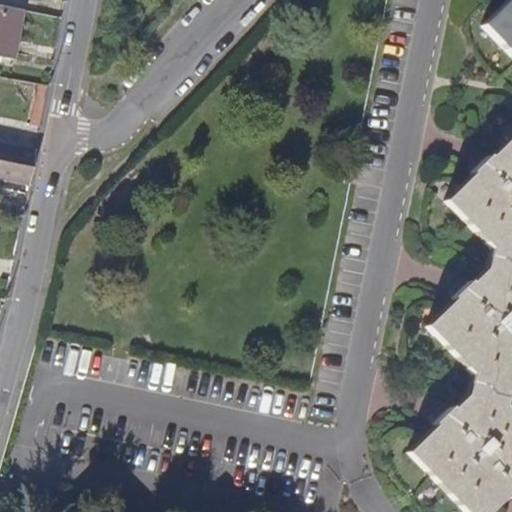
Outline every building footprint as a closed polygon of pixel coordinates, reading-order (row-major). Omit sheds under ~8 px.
[(511,0),(509,0),(481,27),(511,58),(511,0)] [(0,54),(12,56),(21,9),(0,5),(0,54)] [(508,385),(511,381),(511,135),(488,159),(471,174),(444,201),(488,247),(482,271),(469,284),(452,300),(424,326),(470,373),(464,397),(450,410),(433,426),(405,452),(462,511),(487,511),(502,498),(511,488),(511,416),(502,407),(508,385)] [(1,181),(28,187),(35,149),(0,142),(0,170),(2,171),(1,181)] [(471,174),(488,159),(482,152),(465,168),(471,174)] [(452,300),(469,284),(463,278),(446,293),(452,300)] [(433,426),(450,410),(443,403),(427,419),(433,426)] [(511,488),(502,498),(511,506),(511,504),(511,488)]
